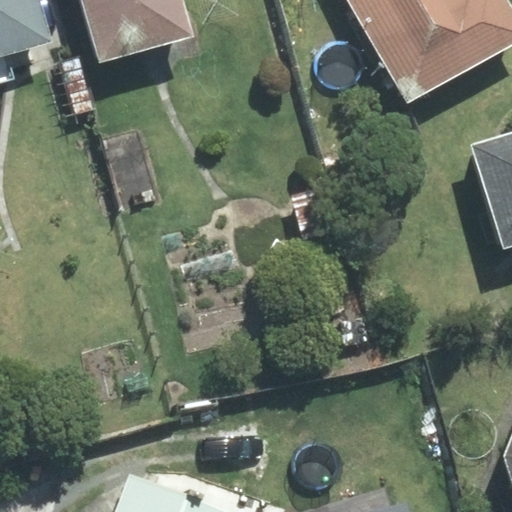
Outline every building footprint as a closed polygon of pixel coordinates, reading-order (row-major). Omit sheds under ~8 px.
[(31,0),(0,0),(0,51),(43,39),(31,0)] [(92,0),(107,52),(186,30),(177,0),(92,0)] [(354,0),(408,94),(511,35),(511,13),(504,0),(354,0)] [(511,146),(473,158),(498,242),(511,237),(511,146)] [(208,511),(133,485),(122,511),(208,511)]
